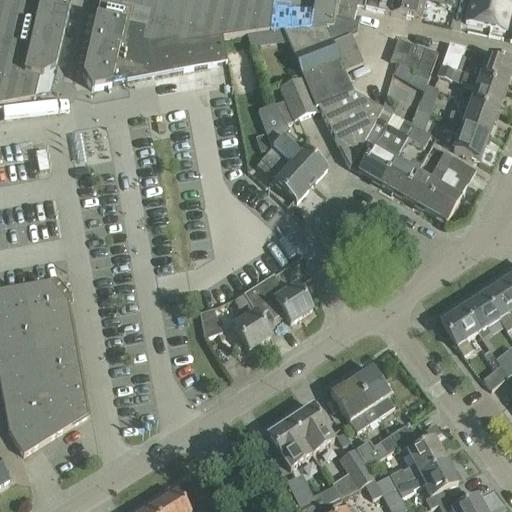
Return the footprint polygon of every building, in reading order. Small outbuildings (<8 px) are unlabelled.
[(0,0),(0,106),(34,101),(38,80),(40,80),(54,72),(70,0),(0,0)] [(271,4),(271,0),(99,0),(82,78),(91,92),(110,88),(110,87),(153,79),(226,64),(221,40),(246,36),(268,33),(272,4),(271,4)] [(272,4),(268,33),(281,32),(325,29),(332,28),(333,18),(335,0),(313,0),(312,12),(289,10),(289,6),(272,4)] [(335,0),(333,18),(353,23),(356,8),(364,10),(365,0),(335,0)] [(365,0),(364,10),(393,16),(396,0),(365,0)] [(396,0),(393,16),(420,23),(425,0),(396,0)] [(439,0),(438,5),(455,9),(456,0),(439,0)] [(504,33),(511,0),(470,0),(465,23),(504,33)] [(287,46),(294,61),(301,78),(314,110),(318,109),(352,94),(343,73),(361,66),(350,38),(356,36),(357,24),(353,23),(333,18),(332,28),(325,29),(281,32),(287,46)] [(403,69),(412,47),(396,41),(395,46),(390,45),(385,61),(399,66),(403,69)] [(440,67),(460,74),(464,62),(461,62),(465,51),(462,50),(448,45),(443,59),(440,67)] [(412,47),(403,69),(416,76),(425,52),(412,47)] [(240,93),(250,91),(242,50),(232,52),(240,93)] [(436,56),(425,52),(416,76),(427,83),(436,56)] [(511,66),(486,57),(477,80),(506,90),(511,72),(511,66)] [(440,67),(437,78),(451,83),(454,73),(460,75),(460,74),(440,67)] [(473,91),(469,104),(497,114),(506,90),(477,80),(477,81),(464,76),(460,86),(473,91)] [(294,125),(310,118),(295,83),(279,89),(294,125)] [(318,109),(349,171),(383,111),(352,94),(318,109)] [(416,112),(429,116),(433,107),(420,102),(416,112)] [(450,114),(447,123),(489,138),(497,114),(469,104),(469,105),(461,102),(455,116),(450,114)] [(271,152),(270,154),(309,190),(326,172),(313,160),(317,156),(306,146),(302,150),(286,136),(288,134),(274,107),(257,113),(265,136),(266,137),(270,151),(271,150),(271,152)] [(394,163),(407,140),(414,129),(406,125),(400,135),(385,128),(392,117),(383,111),(349,171),(380,188),(394,163)] [(424,130),(429,116),(416,112),(411,125),(424,130)] [(480,163),(489,138),(447,123),(443,134),(456,139),(451,153),(480,163)] [(414,129),(407,140),(424,150),(430,139),(414,129)] [(265,136),(255,140),(260,154),(270,151),(266,137),(265,136)] [(309,190),(270,154),(261,164),(276,178),(272,183),(296,205),(309,190)] [(437,189),(446,171),(452,161),(443,155),(428,184),(416,177),(402,201),(424,214),(438,190),(437,189)] [(475,173),(454,162),(452,161),(446,171),(437,189),(438,190),(424,214),(445,226),(459,201),(458,201),(466,187),(467,188),(475,173)] [(402,201),(416,177),(421,167),(411,162),(407,170),(394,163),(380,188),(402,201)] [(511,277),(502,284),(511,299),(511,277)] [(0,388),(8,436),(12,442),(22,459),(87,418),(67,305),(66,305),(50,286),(50,284),(0,292),(0,388)] [(511,299),(502,284),(481,298),(498,323),(505,335),(511,329),(511,299)] [(274,303),(278,310),(289,327),(311,312),(296,289),(285,296),(278,285),(267,292),(274,303)] [(247,305),(242,297),(232,303),(238,311),(245,322),(233,330),(248,354),(270,339),(255,316),(254,316),(247,305)] [(476,337),(498,323),(481,298),(460,312),(476,337)] [(199,317),(203,342),(221,336),(213,312),(199,317)] [(476,337),(460,312),(439,325),(456,351),(456,350),(463,360),(471,354),(465,345),(476,337)] [(511,350),(496,362),(509,380),(511,377),(511,350)] [(509,380),(496,362),(492,357),(486,361),(495,373),(482,383),(490,394),(509,380)] [(352,385),(377,422),(394,411),(387,400),(389,399),(371,373),(352,385)] [(377,422),(352,385),(343,391),(342,389),(330,397),(341,414),(356,436),(377,422)] [(311,409),(289,424),(311,458),(331,444),(324,433),(325,432),(311,409)] [(267,438),(289,472),(311,458),(289,424),(267,438)] [(407,427),(389,440),(396,451),(402,447),(415,439),(407,427)] [(400,472),(389,478),(396,491),(445,465),(433,441),(424,446),(419,437),(415,440),(415,439),(402,447),(407,455),(414,467),(401,474),(400,472)] [(366,471),(396,451),(389,440),(373,450),(368,443),(354,452),(366,471)] [(342,461),(339,462),(348,476),(358,492),(364,489),(374,483),(366,471),(354,452),(342,461)] [(445,465),(396,491),(401,502),(412,496),(411,494),(424,487),(431,500),(424,504),(428,511),(429,511),(437,508),(437,509),(452,501),(447,492),(457,487),(445,465)] [(0,488),(8,483),(0,470),(0,488)] [(301,475),(285,483),(299,509),(319,500),(316,495),(313,497),(301,475)] [(374,483),(364,489),(372,503),(381,498),(388,511),(406,511),(401,502),(396,491),(389,478),(376,485),(374,483)] [(151,510),(151,511),(187,511),(176,495),(151,510)] [(483,511),(477,499),(467,504),(462,496),(452,501),(437,509),(438,511),(483,511)] [(319,500),(299,509),(299,511),(319,511),(321,511),(324,510),(319,500)]
